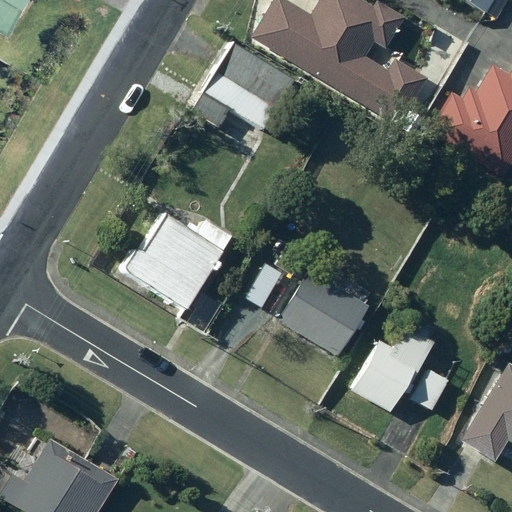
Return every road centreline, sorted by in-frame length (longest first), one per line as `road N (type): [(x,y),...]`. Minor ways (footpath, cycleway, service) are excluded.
road 1 (residential): [(0,288),(364,511)]
road 2 (residential): [(167,0),(0,283)]
